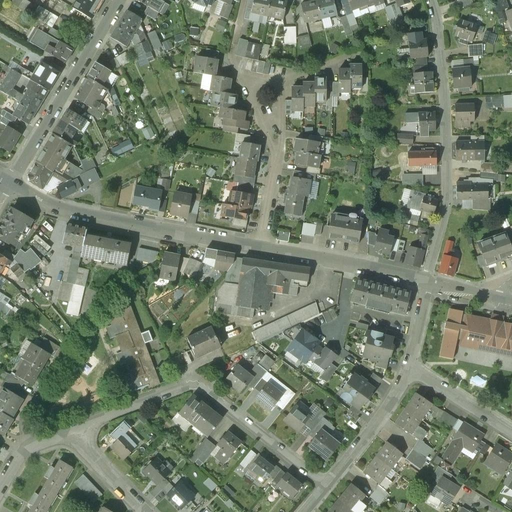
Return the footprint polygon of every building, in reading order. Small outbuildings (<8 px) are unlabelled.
[(103,0),(77,0),(72,8),(91,20),(103,0)] [(151,0),(135,0),(153,10),(156,4),(151,1),(151,0)] [(215,0),(226,4),(224,10),(222,10),(220,16),(228,19),(233,5),(230,5),(232,0),(215,0)] [(248,0),(244,19),(249,20),(251,13),(253,0),(248,0)] [(270,0),(253,0),(251,13),(267,17),(270,0)] [(286,2),(279,0),(270,0),(267,17),(282,20),(286,2)] [(332,0),(319,0),(316,1),(321,19),(337,15),(332,0)] [(363,0),(346,0),(351,11),(366,5),(363,0)] [(471,0),(460,0),(447,5),(450,12),(473,4),(471,0)] [(504,0),(491,0),(495,13),(499,26),(505,24),(502,13),(501,11),(508,9),(504,0)] [(316,1),(300,5),(305,23),(321,19),(316,1)] [(161,7),(156,4),(153,10),(158,13),(161,7)] [(396,4),(391,6),(397,25),(400,31),(406,28),(398,7),(397,4),(396,4)] [(391,6),(385,8),(392,27),(397,25),(391,6)] [(142,20),(127,11),(119,25),(134,34),(142,20)] [(353,35),(346,17),(340,19),(346,37),(353,35)] [(477,26),(459,20),(454,36),(460,38),(468,41),(472,42),(477,26)] [(226,24),(218,21),(215,29),(222,33),(226,24)] [(134,34),(119,25),(110,39),(125,48),(131,39),(134,34)] [(295,27),(283,28),(284,45),(296,44),(296,38),(295,27)] [(61,34),(51,29),(48,34),(57,40),(61,34)] [(59,43),(38,30),(30,43),(44,52),(54,58),(65,64),(73,51),(60,42),(59,43)] [(148,34),(148,35),(154,51),(155,50),(162,47),(155,32),(151,33),(148,34)] [(492,35),(485,33),(482,41),(489,44),(492,35)] [(137,36),(134,34),(131,39),(134,47),(139,57),(145,54),(141,44),(137,36)] [(308,35),(296,38),(299,50),(311,47),(308,35)] [(425,40),(407,42),(410,59),(427,57),(425,40)] [(147,41),(141,44),(145,54),(151,52),(147,41)] [(261,45),(260,45),(239,41),(235,56),(258,61),(261,45)] [(263,45),(261,56),(267,58),(269,46),(263,45)] [(481,45),(467,46),(468,58),(483,56),(481,45)] [(219,52),(206,49),(204,58),(217,60),(219,52)] [(54,58),(44,52),(41,57),(51,63),(54,58)] [(115,59),(120,68),(131,63),(126,54),(115,59)] [(217,60),(204,58),(204,63),(195,61),(193,73),(212,76),(215,77),(218,61),(217,60)] [(115,59),(110,62),(115,71),(121,68),(115,59)] [(253,60),(247,59),(244,70),(250,72),(253,60)] [(259,61),(253,60),(250,72),(256,73),(259,61)] [(264,62),(259,61),(256,73),(262,74),(264,62)] [(270,64),(264,62),(262,74),(268,75),(270,64)] [(59,74),(41,63),(31,81),(48,91),(59,74)] [(110,73),(95,64),(87,78),(102,87),(105,82),(110,73)] [(362,65),(350,65),(350,70),(350,88),(361,88),(362,88),(362,78),(362,65)] [(469,67),(451,69),(453,89),(471,87),(469,67)] [(350,70),(338,70),(338,83),(338,93),(339,93),(350,93),(350,88),(350,70)] [(415,95),(437,94),(435,72),(413,74),(415,95)] [(215,77),(212,76),(210,91),(212,92),(229,94),(231,79),(215,77)] [(102,87),(87,78),(79,91),(94,100),(102,87)] [(326,79),(314,79),(314,84),(314,102),(315,102),(326,102),(326,79)] [(111,86),(105,82),(102,87),(106,89),(112,101),(115,100),(113,96),(115,95),(111,86)] [(314,84),(302,84),(302,88),(303,88),(303,107),(315,107),(315,102),(314,102),(314,84)] [(106,89),(102,87),(94,100),(79,91),(74,98),(89,107),(103,115),(105,110),(104,106),(98,103),(106,89)] [(302,88),(291,88),(291,111),(303,111),(303,107),(303,88),(302,88)] [(44,99),(28,89),(23,98),(20,102),(36,112),(44,99)] [(17,93),(11,90),(8,95),(16,100),(20,102),(23,98),(16,94),(17,93)] [(229,94),(212,92),(209,107),(221,109),(235,111),(238,96),(229,94)] [(511,96),(503,97),(503,108),(504,108),(511,107),(511,96)] [(503,97),(485,98),(485,109),(503,108),(503,97)] [(20,102),(16,100),(12,108),(12,111),(14,112),(12,116),(17,118),(28,125),(36,112),(20,102)] [(473,104),(454,105),(455,128),(470,128),(469,121),(474,121),(473,104)] [(103,115),(89,107),(86,112),(100,120),(103,115)] [(245,113),(221,109),(219,118),(224,119),(223,126),(238,128),(247,130),(248,123),(243,122),(245,113)] [(12,116),(3,110),(0,114),(0,115),(14,123),(17,118),(12,116)] [(84,120),(68,110),(61,121),(76,129),(78,131),(84,120)] [(421,138),(439,138),(439,112),(423,112),(423,115),(406,115),(406,125),(421,125),(421,138)] [(18,126),(2,117),(0,120),(0,122),(8,127),(15,131),(18,126)] [(76,129),(61,121),(53,134),(68,143),(76,129)] [(151,125),(143,129),(141,124),(133,128),(140,143),(156,135),(151,125)] [(238,128),(223,126),(222,132),(236,134),(237,134),(238,128)] [(8,127),(0,139),(0,147),(9,153),(20,134),(15,131),(8,127)] [(68,143),(53,134),(45,148),(63,158),(71,145),(68,143)] [(237,134),(236,134),(235,141),(243,142),(249,143),(250,137),(237,134)] [(416,143),(416,134),(399,134),(399,143),(416,143)] [(322,137),(308,135),(307,141),(321,143),(322,137)] [(111,146),(115,155),(134,148),(131,138),(111,146)] [(307,141),(296,139),(294,152),(297,152),(316,155),(317,150),(322,150),(323,144),(321,143),(307,141)] [(470,142),(455,142),(455,161),(484,160),(484,141),(470,142)] [(249,143),(243,142),(240,159),(256,162),(257,162),(260,145),(249,143)] [(45,148),(36,162),(52,172),(51,175),(64,183),(72,179),(57,170),(60,165),(86,180),(88,180),(89,178),(90,177),(89,175),(86,173),(83,167),(82,166),(78,168),(63,159),(64,159),(63,158),(45,148)] [(425,152),(407,153),(408,167),(436,166),(436,152),(433,152),(432,149),(425,149),(425,152)] [(316,155),(297,152),(295,165),(306,167),(317,169),(317,168),(319,156),(316,155)] [(91,157),(81,162),(82,166),(83,167),(93,162),(91,157)] [(240,159),(236,159),(233,176),(255,180),(256,171),(255,171),(256,162),(240,159)] [(52,172),(36,162),(28,177),(27,177),(28,182),(29,182),(42,190),(51,175),(52,172)] [(93,162),(83,167),(86,173),(92,170),(96,168),(93,162)] [(355,164),(346,163),(345,171),(349,172),(348,175),(353,175),(355,164)] [(498,163),(480,163),(480,172),(497,174),(498,163)] [(317,169),(306,167),(305,173),(315,175),(319,175),(320,169),(317,168),(317,169)] [(380,170),(371,172),(372,180),(382,179),(380,170)] [(305,173),(294,171),(292,178),(310,181),(314,182),(315,175),(305,173)] [(497,174),(480,172),(479,186),(487,185),(492,185),(492,181),(496,181),(497,174)] [(404,173),(404,183),(425,184),(425,173),(404,173)] [(255,180),(233,176),(232,182),(254,186),(255,180)] [(78,178),(72,181),(76,190),(81,188),(77,181),(79,180),(78,178)] [(292,178),(289,194),(287,193),(287,194),(304,197),(307,197),(310,181),(292,178)] [(71,181),(57,188),(62,198),(76,191),(76,190),(72,181),(71,181)] [(232,182),(228,206),(247,209),(250,209),(254,186),(232,182)] [(468,182),(460,183),(460,186),(456,186),(456,200),(471,200),(471,186),(469,186),(468,182)] [(479,186),(471,186),(471,200),(488,199),(487,185),(479,186)] [(161,192),(135,188),(132,205),(149,208),(148,210),(158,212),(161,192)] [(425,195),(411,191),(409,199),(408,199),(408,200),(408,201),(406,208),(420,212),(421,211),(434,214),(437,201),(424,197),(425,195)] [(191,196),(175,193),(171,214),(179,215),(179,214),(186,215),(186,217),(187,217),(188,213),(191,200),(190,200),(191,196)] [(287,194),(284,214),(285,214),(285,213),(300,216),(299,216),(301,217),(304,197),(287,194)] [(488,199),(471,200),(472,210),(490,211),(490,203),(492,203),(492,199),(488,199)] [(200,201),(191,200),(188,213),(197,214),(200,201)] [(220,216),(233,218),(245,220),(247,209),(228,206),(222,205),(220,216)] [(12,209),(0,230),(0,239),(9,244),(9,243),(15,246),(19,239),(20,240),(23,234),(24,234),(23,233),(27,227),(28,228),(33,221),(12,209)] [(419,217),(409,214),(407,220),(418,223),(419,217)] [(361,220),(331,215),(327,239),(336,240),(336,238),(350,241),(349,243),(358,245),(362,224),(361,220)] [(245,220),(233,218),(232,226),(245,228),(246,220),(245,220)] [(87,229),(67,225),(63,244),(69,245),(70,244),(75,246),(73,253),(74,253),(73,259),(80,260),(81,256),(86,235),(87,229)] [(316,227),(303,225),(301,235),(314,237),(314,234),(316,227)] [(511,239),(511,234),(510,227),(503,230),(505,233),(506,233),(509,241),(511,239)] [(388,232),(378,229),(377,236),(374,246),(373,251),(378,252),(379,255),(382,253),(389,255),(390,250),(393,239),(393,238),(387,236),(388,232)] [(289,233),(278,231),(277,239),(287,241),(289,233)] [(375,234),(368,232),(368,245),(374,246),(377,236),(375,235),(375,234)] [(505,233),(477,243),(482,255),(481,255),(485,266),(511,256),(511,250),(509,241),(506,233),(505,233)] [(33,241),(46,254),(53,247),(40,234),(33,241)] [(130,243),(86,235),(81,256),(94,258),(93,260),(115,264),(115,262),(127,264),(130,243)] [(427,236),(421,235),(418,249),(423,251),(427,236)] [(399,240),(393,239),(390,250),(396,252),(399,240)] [(399,240),(396,252),(402,253),(405,242),(399,240)] [(453,243),(447,241),(443,256),(449,257),(453,243)] [(140,247),(138,259),(157,262),(159,250),(140,247)] [(418,249),(409,247),(404,264),(419,268),(423,251),(418,249)] [(25,254),(20,249),(15,256),(13,259),(14,260),(17,264),(24,273),(25,273),(29,269),(31,271),(42,261),(30,249),(25,254)] [(235,254),(206,249),(205,258),(215,259),(215,261),(233,264),(235,254)] [(15,256),(5,251),(1,256),(12,263),(14,260),(13,259),(15,256)] [(179,256),(164,254),(160,278),(175,280),(176,272),(179,258),(179,256)] [(1,256),(0,255),(0,274),(5,266),(9,268),(12,263),(1,256)] [(449,257),(443,256),(438,273),(453,277),(458,259),(449,257)] [(73,259),(69,258),(65,283),(86,288),(89,264),(79,262),(80,260),(73,259)] [(189,260),(179,258),(176,272),(183,273),(189,260)] [(189,260),(183,273),(195,278),(201,263),(190,258),(189,260)] [(201,263),(214,268),(214,269),(227,272),(233,264),(215,261),(215,259),(205,258),(201,263)] [(270,263),(237,258),(235,272),(232,272),(230,284),(225,283),(218,292),(216,303),(247,308),(246,314),(253,315),(254,309),(267,311),(267,310),(270,311),(271,302),(270,302),(272,285),(267,284),(270,263)] [(309,269),(270,263),(267,284),(272,285),(276,286),(282,287),(283,283),(289,284),(289,279),(293,280),(292,284),(297,285),(297,286),(298,287),(306,289),(309,269)] [(17,264),(10,270),(17,279),(24,273),(17,264)] [(411,292),(356,279),(350,302),(405,316),(411,292)] [(282,287),(276,286),(274,299),(279,300),(280,294),(287,295),(288,291),(292,292),(292,294),(294,295),(294,294),(296,295),(297,289),(282,287)] [(137,328),(133,318),(134,317),(128,301),(105,310),(105,311),(106,311),(111,325),(107,327),(111,338),(115,337),(116,337),(122,352),(121,352),(117,354),(121,365),(126,363),(126,364),(132,378),(127,380),(132,392),(148,385),(149,388),(160,384),(159,381),(158,381),(154,371),(155,370),(148,354),(148,355),(144,344),(152,341),(148,331),(140,334),(138,328),(137,328)] [(315,303),(252,332),(257,344),(318,315),(315,303)] [(511,320),(462,310),(462,307),(448,304),(445,316),(443,316),(441,325),(443,326),(438,353),(453,356),(455,343),(511,355),(511,320)] [(327,311),(322,314),(326,324),(331,321),(327,311)] [(368,325),(357,323),(356,328),(366,331),(367,331),(368,325)] [(299,325),(282,332),(284,335),(293,342),(302,330),(299,325)] [(205,330),(193,335),(194,336),(187,339),(192,350),(193,349),(197,359),(205,355),(204,352),(210,350),(211,352),(219,348),(215,339),(216,339),(211,328),(205,331),(205,330)] [(320,344),(302,330),(293,342),(287,350),(305,363),(320,344)] [(397,333),(386,330),(385,336),(393,338),(396,339),(397,333)] [(367,331),(366,331),(365,337),(366,338),(362,357),(376,361),(387,364),(388,357),(390,358),(393,346),(391,346),(393,338),(385,336),(367,331)] [(50,354),(32,344),(28,352),(30,353),(25,361),(40,370),(50,354)] [(244,361),(264,352),(261,344),(240,354),(244,361)] [(323,349),(318,346),(308,359),(324,371),(325,372),(331,364),(336,356),(325,347),(323,349)] [(69,353),(59,347),(52,358),(62,364),(69,353)] [(192,363),(186,351),(169,359),(175,371),(192,363)] [(258,364),(267,372),(275,362),(266,354),(258,364)] [(23,360),(14,375),(12,373),(10,377),(22,384),(24,380),(31,385),(40,370),(25,361),(23,360)] [(387,364),(376,361),(375,367),(386,370),(387,364)] [(249,375),(237,365),(225,380),(240,393),(245,386),(247,387),(247,386),(254,388),(262,378),(267,372),(258,364),(249,375)] [(331,364),(325,372),(324,371),(319,378),(326,383),(337,368),(331,364)] [(283,395),(275,405),(282,410),(295,395),(267,372),(262,378),(267,383),(283,395)] [(366,382),(354,373),(342,390),(340,389),(336,394),(352,405),(359,410),(364,404),(365,405),(372,395),(371,394),(375,389),(366,382)] [(373,373),(366,382),(375,389),(382,380),(373,373)] [(10,377),(8,376),(5,381),(15,387),(18,389),(22,384),(10,377)] [(262,378),(254,388),(260,392),(267,383),(262,378)] [(5,381),(4,381),(0,386),(3,388),(12,393),(15,387),(5,381)] [(260,392),(256,397),(271,410),(275,405),(283,395),(267,383),(260,392)] [(12,393),(3,388),(0,392),(0,411),(11,418),(22,399),(12,393)] [(431,404),(415,394),(405,409),(420,420),(431,404)] [(193,395),(178,413),(179,413),(181,411),(189,417),(187,420),(192,424),(194,425),(208,408),(193,395)] [(359,410),(352,405),(348,410),(350,411),(357,417),(361,412),(359,410)] [(295,407),(285,420),(298,431),(309,418),(295,407)] [(208,408),(194,425),(191,429),(199,435),(201,432),(208,437),(222,419),(208,408)] [(405,409),(395,423),(409,433),(418,439),(419,439),(420,440),(426,432),(416,425),(420,420),(405,409)] [(0,411),(0,434),(3,436),(13,419),(11,418),(0,411)] [(181,411),(179,413),(178,413),(178,412),(171,420),(185,432),(192,424),(187,420),(189,417),(181,411)] [(357,417),(350,411),(345,417),(355,424),(359,418),(357,417)] [(458,420),(444,411),(438,420),(452,429),(458,420)] [(316,414),(306,426),(312,431),(322,419),(316,414)] [(483,436),(463,423),(453,440),(454,440),(443,458),(452,463),(456,457),(453,455),(460,444),(473,452),(474,450),(480,441),(483,436)] [(129,430),(124,425),(115,433),(120,438),(125,434),(129,430)] [(321,429),(317,434),(309,445),(327,460),(340,444),(321,429)] [(241,443),(227,432),(217,444),(222,448),(219,451),(220,452),(218,454),(218,456),(218,457),(218,458),(219,459),(222,461),(224,462),(225,461),(226,461),(241,443)] [(137,447),(125,434),(120,438),(111,447),(124,460),(137,447)] [(205,439),(196,450),(196,451),(189,459),(193,464),(195,462),(210,443),(205,439)] [(420,440),(419,439),(418,439),(412,449),(425,458),(432,448),(423,443),(423,442),(420,440)] [(480,441),(474,450),(479,453),(485,444),(480,441)] [(402,454),(387,442),(384,446),(375,458),(389,468),(390,469),(402,454)] [(210,443),(195,462),(200,466),(216,447),(210,443)] [(485,444),(479,453),(484,456),(489,447),(485,444)] [(511,459),(511,456),(494,445),(481,466),(500,478),(511,459)] [(425,458),(412,449),(404,460),(419,470),(427,459),(425,458)] [(251,450),(240,464),(245,468),(256,455),(251,450)] [(273,468),(259,457),(249,469),(257,476),(255,478),(261,483),(268,475),(273,468)] [(162,464),(157,458),(148,467),(144,466),(142,469),(141,473),(145,476),(148,476),(157,485),(160,482),(170,473),(162,465),(162,464)] [(389,468),(375,458),(364,473),(379,484),(384,477),(382,476),(389,468)] [(60,462),(55,470),(51,468),(45,478),(49,480),(44,488),(56,495),(72,468),(60,462)] [(273,468),(268,475),(273,479),(274,479),(281,470),(275,466),(273,468)] [(438,467),(431,477),(436,480),(433,485),(436,487),(441,479),(447,482),(451,475),(438,467)] [(281,470),(274,479),(279,483),(285,474),(281,470)] [(511,472),(510,472),(502,484),(508,488),(511,480),(511,472)] [(279,483),(277,485),(292,498),(302,486),(286,473),(285,474),(279,483)] [(102,496),(83,476),(75,484),(93,504),(102,496)] [(447,482),(441,479),(436,487),(431,494),(449,505),(458,489),(447,482)] [(157,485),(150,492),(155,497),(163,489),(165,487),(160,482),(157,485)] [(167,494),(181,509),(194,497),(180,482),(167,494)] [(352,485),(339,500),(351,511),(364,495),(352,485)] [(388,494),(379,487),(374,492),(384,499),(388,494)] [(39,496),(35,494),(29,504),(33,507),(30,511),(45,511),(56,495),(44,488),(39,496)] [(155,497),(154,497),(154,498),(155,497),(159,502),(167,494),(163,489),(155,497)] [(384,499),(374,492),(370,498),(379,505),(384,499)] [(339,500),(329,511),(350,511),(351,511),(339,500)]
